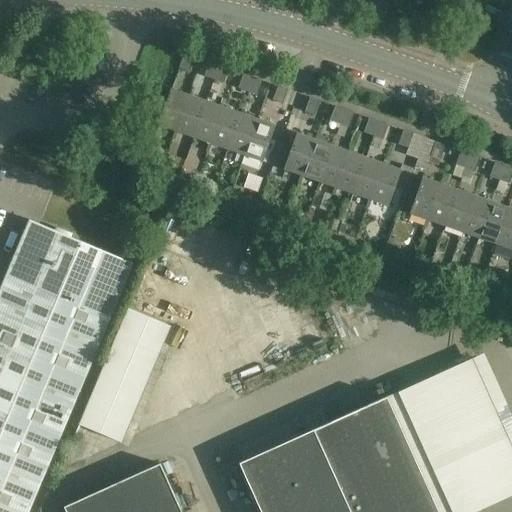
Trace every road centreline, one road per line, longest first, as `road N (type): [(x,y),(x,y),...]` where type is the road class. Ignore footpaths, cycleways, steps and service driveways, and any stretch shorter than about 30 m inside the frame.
road 1 (unclassified): [(136,0),(116,88),(99,111),(55,126),(0,108)]
road 2 (unclassified): [(329,39),(216,9),(139,0)]
road 3 (unclassified): [(495,103),(329,39)]
